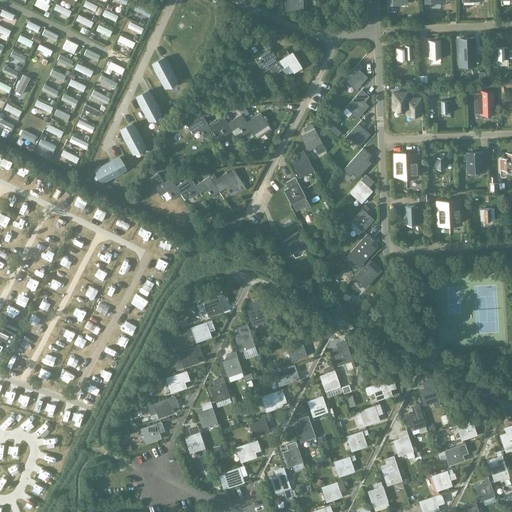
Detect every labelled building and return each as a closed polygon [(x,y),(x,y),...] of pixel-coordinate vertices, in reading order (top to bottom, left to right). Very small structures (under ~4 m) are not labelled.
[(284,0),(285,11),(292,11),(298,11),(297,0),(284,0)] [(473,38),(457,39),(458,60),(466,59),(466,63),(474,63),(473,38)] [(428,59),(440,59),(439,40),(427,41),(428,59)] [(411,68),(410,44),(396,44),(397,68),(411,68)] [(268,47),(254,56),(258,63),(262,69),(269,64),(274,73),(281,68),(277,61),(272,53),(268,47)] [(506,48),(494,48),(494,60),(506,59),(506,48)] [(301,67),(291,52),(277,61),(281,68),(288,64),(294,72),(301,67)] [(163,57),(152,63),(163,84),(174,78),(163,57)] [(355,88),(365,77),(361,74),(366,68),(359,62),(344,79),(355,88)] [(147,90),(136,96),(147,117),(158,111),(147,90)] [(359,92),(345,107),(356,117),(366,106),(362,102),(368,96),(361,90),(359,92)] [(478,93),(476,93),(477,113),(479,113),(479,115),(494,115),(493,106),(493,102),(493,92),(493,90),(478,90),(478,93)] [(392,92),(393,110),(406,109),(406,116),(420,115),(420,97),(406,98),(406,92),(392,92)] [(449,100),(437,101),(438,113),(450,112),(449,100)] [(260,113),(245,122),(250,129),(255,136),(262,132),(269,127),(268,125),(271,123),(263,111),(260,113)] [(243,133),(250,129),(245,122),(241,114),(226,123),(231,130),(238,125),(243,133)] [(207,124),(202,117),(198,119),(196,115),(185,121),(192,133),(192,132),(199,128),(205,135),(211,131),(207,124)] [(224,134),(231,130),(226,123),(221,116),(207,124),(211,131),(219,127),(224,134)] [(362,119),(347,136),(357,145),(367,134),(364,131),(369,125),(362,119)] [(131,123),(120,129),(131,150),(142,144),(131,123)] [(306,134),(301,136),(308,149),(315,146),(318,153),(325,149),(311,124),(307,126),(309,129),(304,131),(306,134)] [(369,155),(362,148),(343,169),(349,175),(352,173),(356,177),(369,162),(365,159),(369,155)] [(301,158),(292,163),(299,176),(312,169),(303,151),(298,153),(301,158)] [(483,161),(480,162),(480,152),(466,152),(467,171),(481,171),(481,168),(484,167),(483,161)] [(405,153),(393,153),(395,175),(405,175),(406,175),(405,155),(405,153)] [(511,168),(511,153),(505,154),(505,158),(499,158),(500,169),(511,168)] [(416,154),(405,155),(406,175),(405,175),(405,177),(417,176),(416,154)] [(445,156),(433,157),(433,169),(446,169),(445,156)] [(119,158),(99,168),(105,180),(125,169),(119,158)] [(212,174),(209,176),(214,184),(214,185),(218,191),(225,186),(227,189),(226,190),(228,192),(229,192),(231,194),(238,190),(233,182),(239,178),(233,170),(227,174),(226,172),(216,179),(212,174)] [(157,173),(149,178),(156,188),(160,194),(167,190),(172,197),(179,193),(175,186),(170,179),(163,183),(157,173)] [(363,177),(349,192),(360,202),(370,191),(367,187),(369,185),(365,182),(368,178),(365,175),(363,177)] [(194,185),(195,185),(194,186),(199,192),(206,188),(211,196),(218,191),(214,185),(214,184),(209,176),(194,185)] [(199,192),(194,186),(195,185),(194,185),(189,177),(175,186),(179,193),(186,188),(192,197),(199,192)] [(293,186),(285,190),(292,203),(304,196),(294,178),(290,180),(293,186)] [(326,200),(322,203),(326,211),(330,209),(326,200)] [(458,201),(436,202),(438,224),(459,223),(458,201)] [(372,219),(364,212),(368,208),(365,205),(351,220),(362,230),(372,219)] [(404,225),(417,225),(416,206),(404,206),(404,225)] [(493,208),(480,209),(480,221),(493,220),(493,208)] [(299,232),(284,241),(288,248),(292,253),(298,249),(299,252),(301,251),(308,246),(299,232)] [(352,249),(344,258),(355,268),(363,259),(373,248),(366,241),(369,236),(366,233),(352,249)] [(374,276),(367,269),(371,265),(367,261),(353,276),(364,287),(374,276)] [(222,310),(218,301),(224,299),(223,295),(203,301),(208,315),(222,310)] [(253,309),(248,311),(253,325),(266,320),(260,300),(251,303),(253,309)] [(210,336),(207,327),(213,325),(211,320),(191,327),(195,341),(210,336)] [(240,334),(235,336),(240,350),(247,348),(254,345),(247,326),(247,325),(238,327),(240,334)] [(0,351),(0,350),(3,350),(6,348),(8,349),(16,335),(0,326),(0,351)] [(305,355),(302,345),(307,344),(306,339),(286,346),(291,360),(305,355)] [(337,349),(333,350),(337,364),(344,362),(347,370),(354,367),(351,359),(345,340),(340,341),(335,343),(337,349)] [(197,361),(194,352),(200,350),(198,345),(178,352),(183,366),(197,361)] [(232,358),(223,362),(227,375),(241,371),(235,351),(230,353),(232,358)] [(293,364),(274,371),(278,385),(293,380),(291,375),(297,373),(294,364),(293,364)] [(324,374),(320,376),(325,390),(339,385),(332,365),(328,367),(329,369),(323,371),(324,374)] [(184,387),(181,377),(187,375),(185,371),(166,377),(170,391),(184,387)] [(220,384),(210,387),(215,401),(229,396),(222,377),(218,378),(220,384)] [(367,387),(364,388),(367,395),(374,392),(377,399),(391,394),(389,390),(395,388),(391,379),(372,385),(367,387)] [(424,389),(419,390),(424,404),(433,401),(435,407),(440,405),(438,400),(431,380),(431,379),(422,382),(424,389)] [(281,390),(261,396),(266,410),(279,405),(281,405),(281,402),(284,401),(281,390)] [(317,398),(308,401),(313,415),(327,410),(320,391),(315,392),(317,398)] [(153,403),(158,417),(172,412),(170,407),(177,404),(175,399),(174,400),(173,396),(153,403)] [(207,409),(198,412),(202,426),(216,421),(210,402),(205,403),(207,409)] [(378,420),(375,410),(380,409),(379,404),(359,411),(364,425),(378,420)] [(413,413),(406,416),(411,430),(425,425),(418,405),(414,407),(411,408),(413,413)] [(267,431),(264,421),(270,419),(268,415),(249,421),(253,435),(267,431)] [(300,425),(295,427),(300,441),(314,436),(307,416),(303,418),(304,420),(299,422),(300,425)] [(475,434),(472,425),(477,423),(476,418),(456,425),(461,439),(475,434)] [(159,437),(156,428),(162,426),(161,421),(141,428),(145,442),(159,437)] [(511,446),(511,424),(508,426),(509,429),(499,433),(505,449),(511,446)] [(192,436),(185,438),(190,451),(204,447),(197,427),(193,429),(190,430),(192,436)] [(366,445),(363,436),(368,434),(366,429),(347,436),(351,450),(366,445)] [(398,439),(394,441),(398,455),(413,450),(406,431),(405,429),(401,431),(402,434),(397,436),(398,439)] [(255,456),(251,447),(257,445),(256,440),(236,447),(241,461),(255,456)] [(287,450),(283,452),(288,466),(302,461),(295,442),(295,441),(285,444),(287,450)] [(449,464),(463,459),(461,455),(467,453),(464,443),(444,450),(449,464)] [(488,461),(493,475),(500,472),(503,480),(509,477),(506,470),(500,450),(495,452),(497,458),(488,461)] [(353,470),(350,461),(356,459),(354,454),(334,461),(339,475),(353,470)] [(386,465),(381,466),(386,481),(395,478),(396,481),(401,480),(400,476),(393,456),(388,458),(389,460),(385,462),(386,465)] [(242,481),(239,472),(244,470),(243,466),(223,472),(228,486),(242,481)] [(276,476),(271,477),(277,495),(283,493),(285,501),(292,498),(292,497),(293,496),(283,467),(281,468),(280,467),(278,468),(279,468),(274,470),(276,476)] [(450,485),(447,475),(453,473),(451,469),(431,476),(436,490),(450,485)] [(485,483),(475,486),(480,500),(494,495),(488,476),(483,477),(485,483)] [(340,496),(337,487),(343,485),(341,480),(322,487),(326,501),(340,496)] [(378,489),(369,492),(373,506),(387,502),(381,482),(376,483),(378,489)] [(419,501),(422,511),(432,511),(438,510),(435,504),(442,502),(439,494),(419,501)] [(472,508),(463,511),(478,511),(475,501),(470,503),(472,508)]
